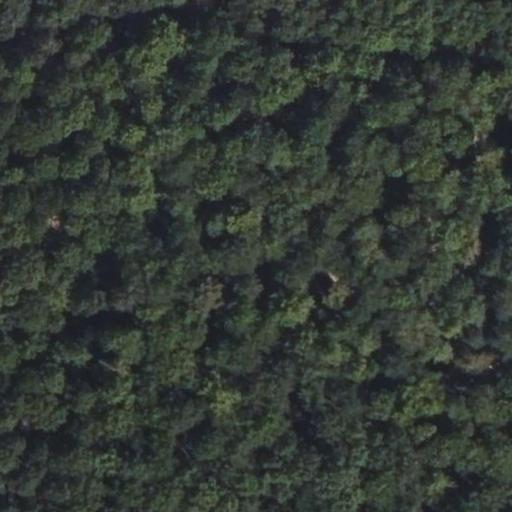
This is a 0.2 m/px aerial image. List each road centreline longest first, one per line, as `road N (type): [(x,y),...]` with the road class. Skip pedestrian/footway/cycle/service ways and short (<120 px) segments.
road 1 (track): [(87,511),(110,23)]
road 2 (track): [(110,23),(202,25),(511,74)]
